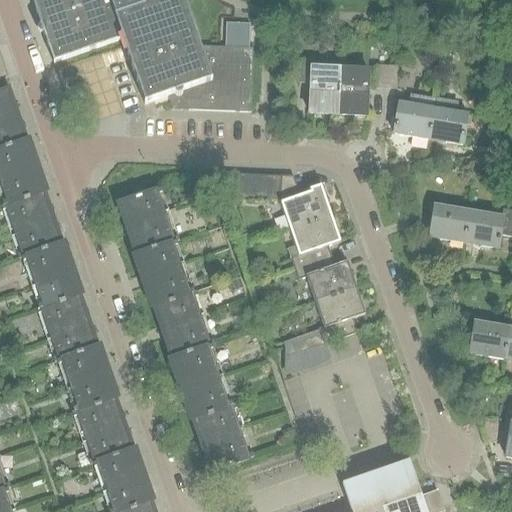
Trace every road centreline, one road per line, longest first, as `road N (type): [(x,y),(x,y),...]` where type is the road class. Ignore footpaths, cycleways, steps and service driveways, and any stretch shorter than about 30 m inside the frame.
road 1 (residential): [(447,457),(345,166),(264,153),(122,147),(61,160)]
road 2 (residential): [(61,160),(180,511)]
road 3 (residential): [(6,0),(61,160)]
